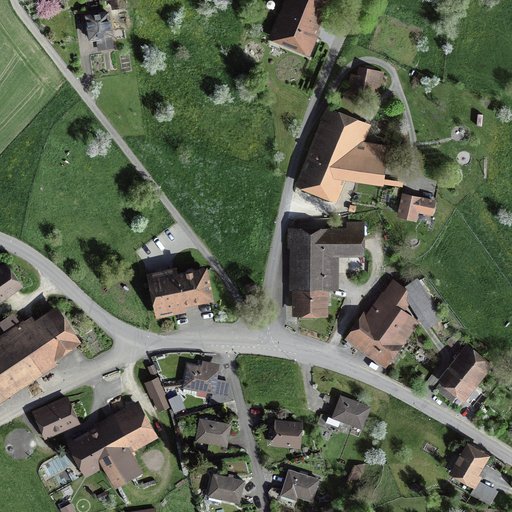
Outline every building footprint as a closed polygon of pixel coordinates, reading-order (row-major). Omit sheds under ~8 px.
[(119,0),(108,0),(110,9),(120,7),(119,0)] [(328,14),(292,0),(286,0),(271,38),(306,52),(320,19),(325,21),(328,14)] [(292,0),(328,14),(331,7),(325,5),(327,0),(292,0)] [(110,13),(85,17),(89,43),(96,42),(98,52),(114,49),(112,39),(114,39),(110,13)] [(357,68),(351,87),(370,94),(377,74),(357,68)] [(358,96),(342,90),(335,109),(351,116),(358,96)] [(327,111),(297,185),(334,200),(343,178),(380,183),(386,147),(359,143),(366,126),(327,111)] [(433,202),(402,195),(397,216),(414,219),(416,211),(430,214),(433,202)] [(360,232),(291,232),(291,287),(294,287),(294,314),(323,314),(323,288),(334,288),(334,254),(360,254),(360,232)] [(0,298),(19,286),(4,264),(0,267),(0,298)] [(174,273),(148,279),(156,316),(182,311),(180,305),(209,299),(203,271),(175,277),(174,273)] [(417,276),(404,283),(409,289),(407,297),(409,302),(426,328),(444,318),(417,276)] [(406,308),(409,302),(407,297),(409,289),(404,283),(393,277),(367,310),(365,309),(345,337),(385,368),(420,320),(406,308)] [(250,279),(242,284),(245,291),(254,285),(250,279)] [(0,333),(0,401),(58,363),(55,357),(82,339),(57,302),(35,317),(32,314),(24,319),(24,318),(19,321),(13,312),(0,320),(0,323),(5,330),(0,333)] [(446,342),(455,349),(460,341),(451,335),(446,342)] [(494,364),(467,342),(437,377),(441,381),(435,388),(458,407),(494,364)] [(201,364),(187,362),(184,380),(183,385),(183,386),(182,386),(181,391),(197,394),(197,395),(206,397),(207,391),(213,392),(210,405),(234,399),(230,380),(217,378),(220,362),(202,359),(201,364)] [(154,363),(148,366),(151,375),(158,372),(154,363)] [(159,375),(144,381),(151,398),(153,397),(159,411),(160,410),(161,413),(170,409),(169,407),(170,406),(166,396),(167,395),(159,375)] [(169,398),(174,412),(186,407),(180,393),(179,393),(177,386),(166,390),(169,397),(169,398)] [(372,405),(340,392),(331,415),(329,414),(326,421),(338,426),(341,419),(363,428),(372,405)] [(68,394),(32,410),(45,438),(80,422),(68,394)] [(98,424),(66,441),(86,476),(104,466),(115,485),(143,470),(135,455),(137,454),(134,450),(159,436),(138,399),(97,422),(98,424)] [(232,421),(200,416),(195,440),(228,445),(232,421)] [(304,420),(275,417),(274,429),(270,429),(268,442),(272,442),(272,444),(301,447),(304,420)] [(491,452),(467,439),(448,472),(474,487),(470,494),(490,505),(498,490),(480,480),(482,475),(479,473),(491,452)] [(357,482),(365,463),(356,464),(354,463),(348,479),(357,482)] [(320,477),(289,467),(280,494),(282,495),(279,503),(292,507),(295,499),(296,499),(297,495),(313,500),(320,477)] [(68,473),(73,480),(77,478),(73,470),(68,473)] [(228,475),(213,471),(208,495),(209,495),(208,502),(221,504),(222,498),(240,502),(245,478),(233,476),(234,472),(229,471),(228,475)] [(108,496),(105,490),(97,494),(100,500),(108,496)] [(77,511),(71,502),(60,508),(62,511),(77,511)]
